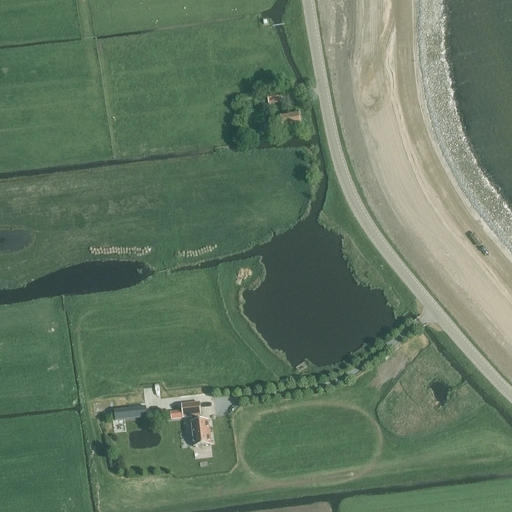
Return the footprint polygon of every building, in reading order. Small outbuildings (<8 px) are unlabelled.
[(269,105),(282,103),(281,94),(268,96),(269,105)] [(266,134),(276,133),(301,129),(299,113),(281,115),(283,124),(265,127),(266,134)] [(202,417),(201,404),(184,406),(185,419),(202,417)] [(115,411),(116,422),(147,418),(146,407),(115,411)] [(208,431),(207,422),(191,423),(194,448),(211,446),(209,431),(208,431)]
